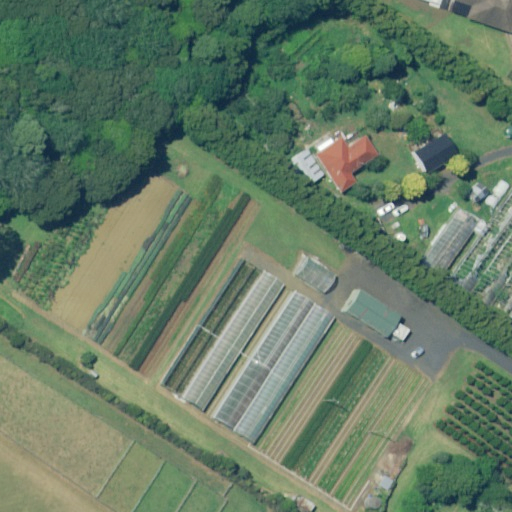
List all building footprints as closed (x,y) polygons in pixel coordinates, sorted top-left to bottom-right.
[(511,0),(449,0),(449,3),(466,7),(463,22),(508,34),(511,20),(511,0)] [(306,148),(278,167),(304,187),(323,174),(337,194),(352,184),(347,175),(374,156),(360,136),(343,147),(332,131),(306,148)] [(511,190),(488,224),(480,236),(445,285),(502,326),(511,312),(511,190)] [(480,236),(488,224),(461,205),(415,269),(433,282),(470,229),(480,236)] [(332,274),(296,252),(284,271),(320,294),(332,274)] [(200,412),(281,287),(239,259),(158,384),(200,412)] [(392,322),(395,316),(355,291),(342,313),(382,338),(385,333),(398,342),(405,330),(392,322)] [(290,292),(209,417),(249,443),(330,318),(290,292)] [(391,480),(383,474),(376,486),(384,491),(391,480)] [(378,501),(369,497),(363,507),(372,511),(378,501)]
